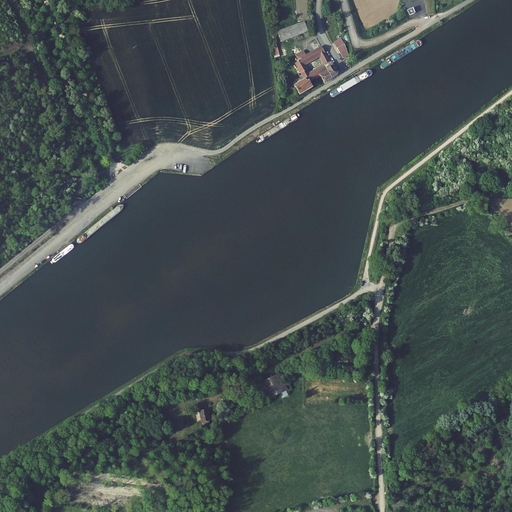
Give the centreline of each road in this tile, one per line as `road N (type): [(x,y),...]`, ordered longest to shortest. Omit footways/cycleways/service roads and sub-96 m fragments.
road 1 (track): [(74,212),(74,163),(8,0)]
road 2 (track): [(343,0),(356,44),(430,23)]
